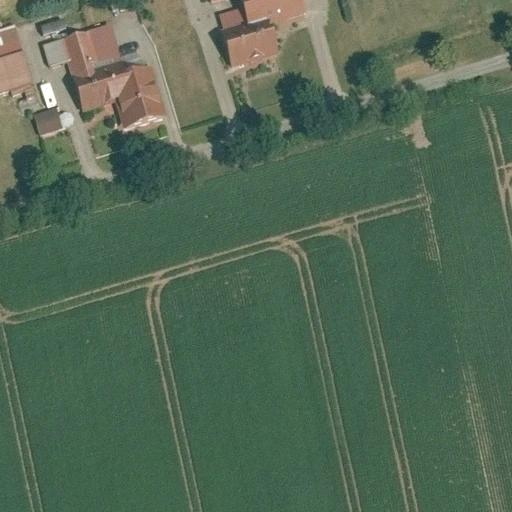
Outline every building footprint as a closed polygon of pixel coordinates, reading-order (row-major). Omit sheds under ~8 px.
[(224,36),(233,68),(279,55),(270,26),(306,16),(301,0),(241,0),(244,10),(249,28),(227,35),(224,36)] [(244,10),(221,17),(227,35),(249,28),(244,10)] [(66,42),(58,12),(38,18),(47,47),(66,42)] [(18,28),(0,32),(0,58),(25,52),(18,28)] [(66,42),(47,47),(52,67),(69,62),(84,114),(119,104),(127,130),(168,118),(154,67),(125,75),(112,29),(66,42)] [(0,95),(35,85),(25,52),(0,58),(0,95)] [(60,109),(37,115),(43,136),(66,130),(60,109)]
